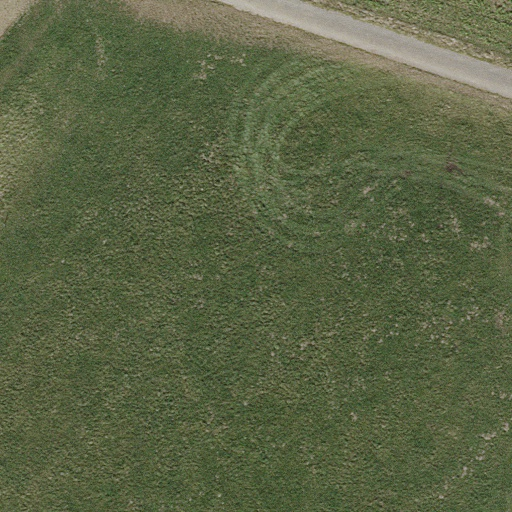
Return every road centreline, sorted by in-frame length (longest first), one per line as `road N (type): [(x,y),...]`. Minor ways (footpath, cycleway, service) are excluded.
road 1 (track): [(235,0),(511,85)]
road 2 (track): [(0,137),(140,0)]
